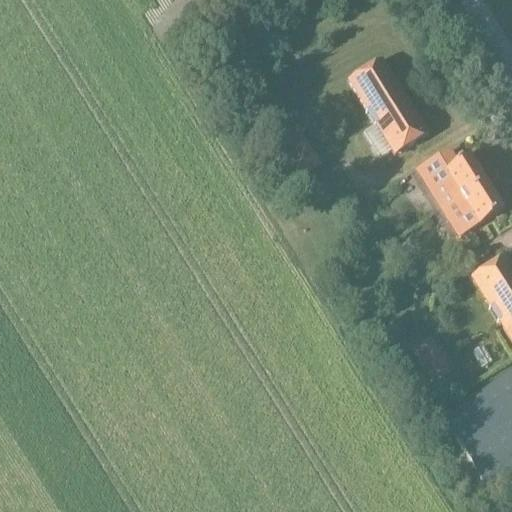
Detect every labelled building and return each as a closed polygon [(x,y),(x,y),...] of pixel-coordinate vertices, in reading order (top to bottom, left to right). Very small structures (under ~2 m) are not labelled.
[(380,61),(346,82),(393,157),(427,136),(380,61)] [(298,133),(280,144),(301,177),(319,166),(298,133)] [(485,185),(468,158),(458,164),(449,150),(414,173),(440,213),(485,185)] [(456,240),(501,212),(485,185),(440,213),(456,240)] [(511,273),(502,258),(468,279),(511,349),(511,273)] [(427,341),(409,353),(429,386),(447,374),(427,341)] [(486,492),(511,475),(511,371),(439,417),(486,492)]
